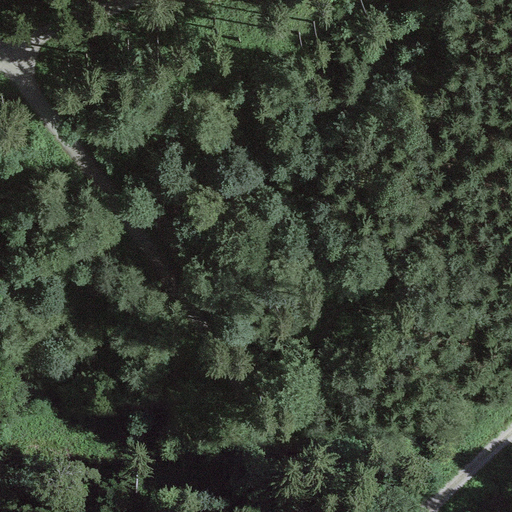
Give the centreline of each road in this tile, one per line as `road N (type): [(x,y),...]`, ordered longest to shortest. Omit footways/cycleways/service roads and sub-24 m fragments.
road 1 (track): [(0,46),(160,262),(252,404),(283,511)]
road 2 (track): [(122,0),(4,45)]
